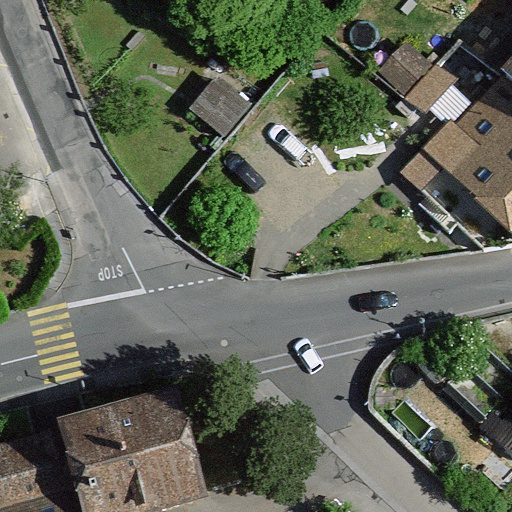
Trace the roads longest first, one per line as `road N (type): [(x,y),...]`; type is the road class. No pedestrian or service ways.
road 1 (residential): [(0,2),(152,326)]
road 2 (residential): [(268,315),(337,416),(436,511)]
road 3 (tertiary): [(268,315),(511,275)]
road 4 (tertiary): [(0,363),(152,326)]
